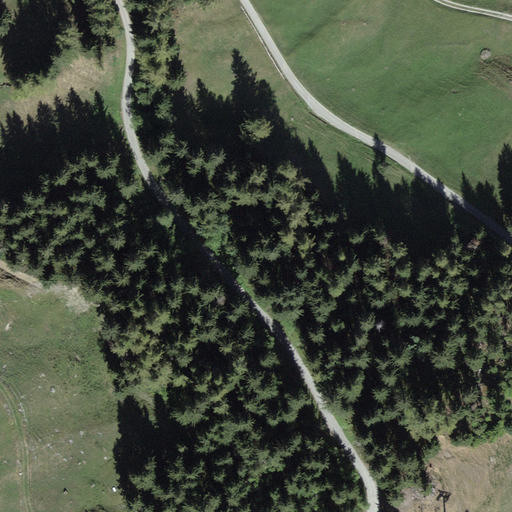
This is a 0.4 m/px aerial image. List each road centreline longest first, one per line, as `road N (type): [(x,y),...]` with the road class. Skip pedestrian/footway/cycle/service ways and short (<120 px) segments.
road 1 (unclassified): [(375,511),(364,473),(286,344),(144,172),(128,134),(131,29),(119,0)]
road 2 (unclassified): [(243,0),(316,108),(511,241)]
